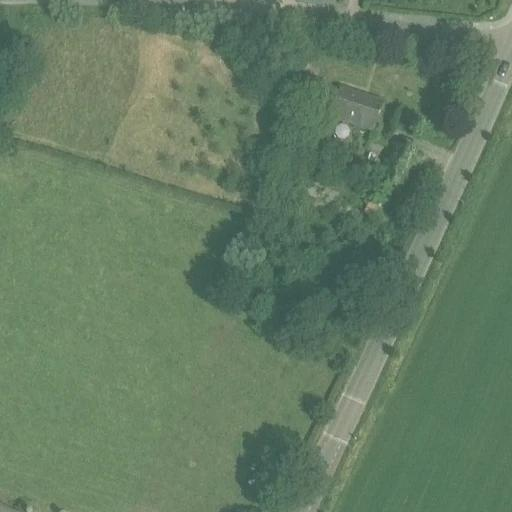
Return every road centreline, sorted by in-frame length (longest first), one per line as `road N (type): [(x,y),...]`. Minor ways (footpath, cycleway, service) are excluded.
road 1 (unclassified): [(302,511),(511,51)]
road 2 (residential): [(261,17),(511,43)]
road 3 (residential): [(93,0),(261,17)]
